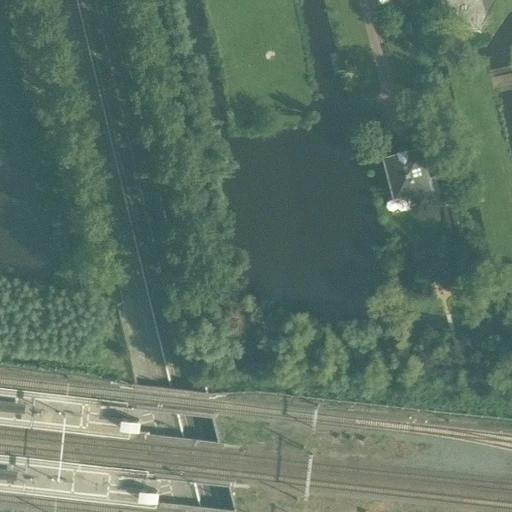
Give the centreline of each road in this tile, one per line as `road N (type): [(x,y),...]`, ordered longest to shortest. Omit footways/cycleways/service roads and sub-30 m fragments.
road 1 (secondary): [(93,0),(186,388)]
road 2 (secondary): [(217,511),(186,388)]
